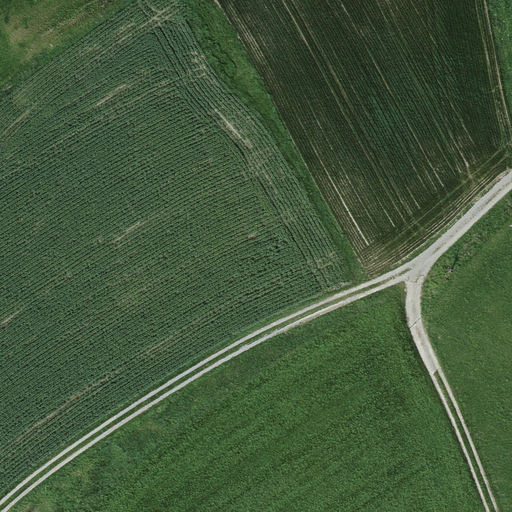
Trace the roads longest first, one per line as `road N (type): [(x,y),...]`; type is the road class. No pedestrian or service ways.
road 1 (track): [(0,510),(47,468),(217,358),(415,270)]
road 2 (track): [(491,511),(417,330),(415,270)]
road 3 (track): [(415,270),(511,182)]
